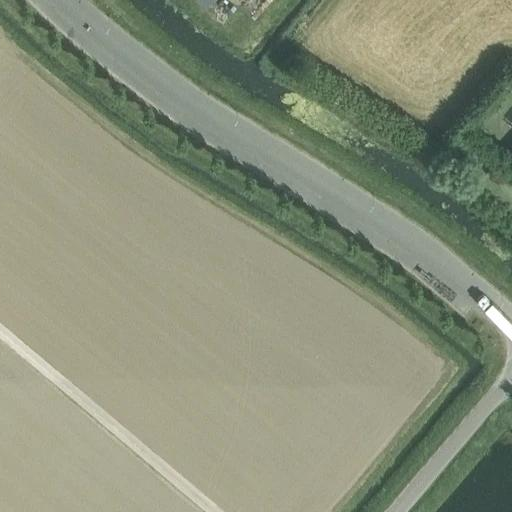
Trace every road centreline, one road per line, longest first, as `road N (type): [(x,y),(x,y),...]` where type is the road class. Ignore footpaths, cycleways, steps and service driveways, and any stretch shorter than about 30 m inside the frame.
road 1 (unclassified): [(511,325),(424,252),(220,123),(63,0)]
road 2 (unclassified): [(398,511),(511,377)]
